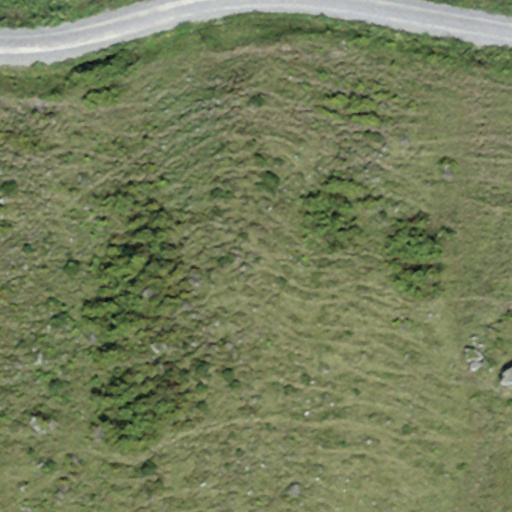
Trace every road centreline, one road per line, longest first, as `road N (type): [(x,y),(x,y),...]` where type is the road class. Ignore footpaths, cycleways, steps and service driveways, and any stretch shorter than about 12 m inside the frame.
road 1 (track): [(0,46),(64,46),(169,12),(242,0)]
road 2 (track): [(304,0),(511,31)]
